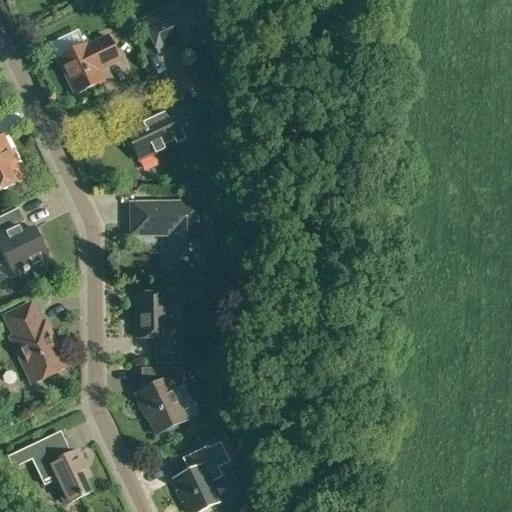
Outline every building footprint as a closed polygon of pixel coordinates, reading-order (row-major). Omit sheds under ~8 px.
[(158,56),(179,45),(194,38),(196,41),(212,33),(196,0),(190,0),(142,23),(158,56)] [(118,61),(107,38),(85,48),(77,31),(50,44),(75,96),(102,83),(96,71),(118,61)] [(198,133),(183,103),(124,131),(138,162),(198,133)] [(0,191),(22,181),(8,151),(2,137),(0,138),(0,191)] [(200,269),(199,205),(131,206),(131,236),(169,235),(170,269),(200,269)] [(18,209),(0,217),(0,267),(6,266),(12,279),(30,270),(31,274),(35,276),(38,277),(41,276),(44,274),(45,270),(46,267),(44,263),(48,261),(33,229),(23,233),(19,225),(24,222),(18,209)] [(155,355),(179,355),(179,327),(167,327),(166,295),(136,295),(136,299),(134,299),(134,314),(137,314),(137,339),(155,339),(155,355)] [(39,326),(30,306),(4,318),(14,338),(10,340),(32,384),(65,368),(44,324),(39,326)] [(143,410),(156,436),(184,422),(170,392),(182,387),(182,369),(140,370),(140,382),(145,391),(134,396),(141,411),(143,410)] [(43,441),(7,458),(13,469),(31,460),(43,487),(54,482),(65,506),(90,494),(84,481),(90,478),(77,452),(70,455),(54,463),(49,452),(43,441)] [(221,478),(215,463),(223,459),(216,446),(208,449),(207,447),(181,459),(188,473),(174,480),(189,511),(199,511),(218,503),(208,484),(221,478)]
